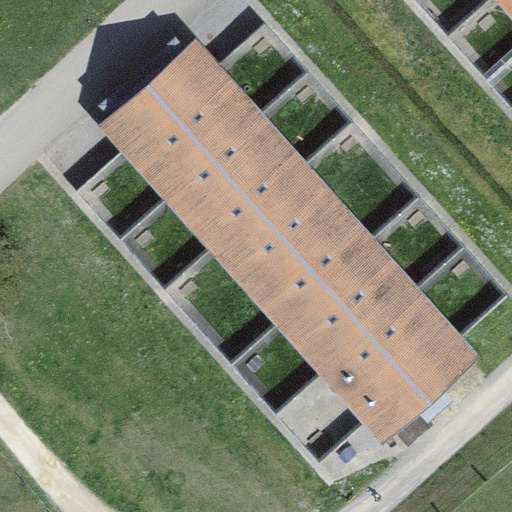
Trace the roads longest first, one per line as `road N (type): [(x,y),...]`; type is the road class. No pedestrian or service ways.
road 1 (track): [(363,511),(511,379)]
road 2 (track): [(0,410),(83,511)]
